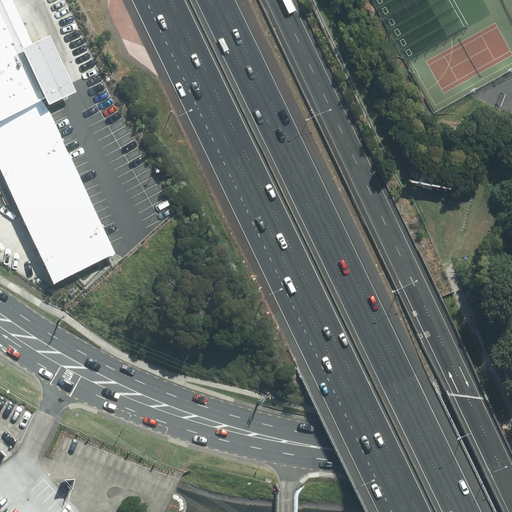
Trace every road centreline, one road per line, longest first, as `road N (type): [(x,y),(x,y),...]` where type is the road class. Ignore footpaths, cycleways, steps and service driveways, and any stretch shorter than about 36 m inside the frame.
road 1 (motorway): [(208,0),(454,511)]
road 2 (motorway): [(415,511),(171,0)]
road 3 (primary): [(0,319),(72,367),(220,426),(511,470)]
